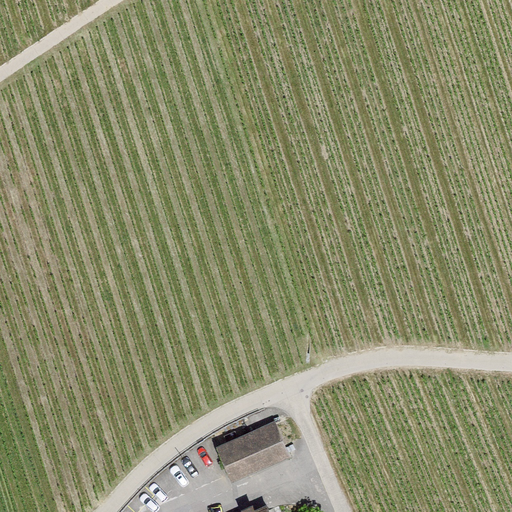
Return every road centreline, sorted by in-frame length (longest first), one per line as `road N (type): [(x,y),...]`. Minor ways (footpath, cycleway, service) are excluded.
road 1 (unclassified): [(511,358),(376,355),(292,385),(225,419),(106,511)]
road 2 (track): [(292,385),(346,511)]
road 3 (track): [(114,0),(0,75)]
